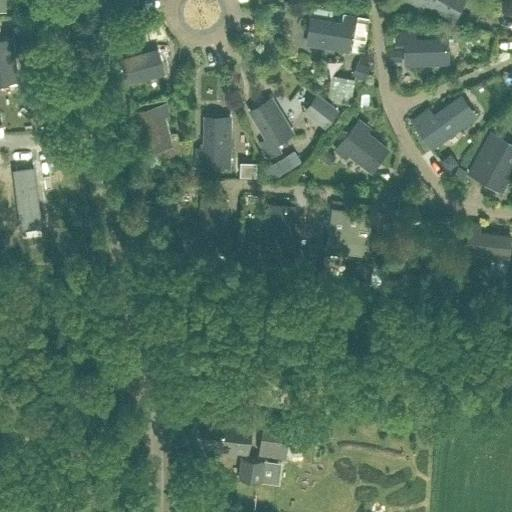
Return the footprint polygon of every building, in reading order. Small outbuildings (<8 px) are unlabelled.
[(452,4),(445,0),(412,0),(418,3),(419,0),(422,0),(447,13),(452,4)] [(101,14),(98,2),(85,5),(88,17),(101,14)] [(346,50),(352,17),(341,15),(340,23),(309,18),(305,43),(346,50)] [(414,38),(413,30),(394,30),(394,43),(402,43),(403,64),(446,62),(445,37),(414,38)] [(107,47),(119,45),(116,33),(104,36),(107,47)] [(0,78),(14,77),(9,37),(0,38),(0,78)] [(389,59),(401,59),(400,47),(389,47),(389,59)] [(126,83),(135,80),(160,73),(153,48),(128,55),(120,58),(126,83)] [(363,77),(368,64),(356,59),(351,73),(363,77)] [(324,123),(335,109),(316,94),(305,108),(324,123)] [(267,157),(278,150),(273,143),(291,132),(270,97),(248,110),(264,137),(257,141),(267,157)] [(470,117),(456,98),(433,114),(429,107),(412,119),(431,145),(470,117)] [(169,138),(163,115),(168,114),(165,102),(129,111),(132,122),(138,121),(145,150),(156,147),(154,142),(169,138)] [(228,158),(229,116),(203,115),(202,147),(194,147),(194,165),(207,165),(207,157),(228,158)] [(359,118),(336,147),(345,154),(348,150),(370,168),(386,148),(365,130),(368,126),(359,118)] [(125,141),(138,138),(134,124),(121,127),(125,141)] [(500,190),(511,167),(511,150),(486,136),(466,172),(500,190)] [(329,163),(335,155),(324,146),(317,154),(329,163)] [(440,159),(447,168),(456,162),(449,153),(440,159)] [(270,178),(282,171),(275,159),(263,166),(270,178)] [(239,161),(239,175),(255,175),(255,161),(239,161)] [(461,179),(466,168),(457,164),(452,174),(461,179)] [(23,182),(12,184),(18,222),(45,217),(37,172),(22,175),(23,182)] [(146,212),(165,211),(164,193),(145,194),(146,212)] [(230,242),(231,232),(223,231),(225,200),(200,198),(197,240),(214,241),(229,242),(230,242)] [(297,248),(298,238),(290,237),(293,206),(267,204),(264,245),(297,248)] [(367,253),(370,217),(331,214),(327,253),(349,255),(349,251),(367,253)] [(506,260),(509,236),(509,235),(478,231),(479,223),(468,222),(464,255),(506,260)] [(435,265),(438,239),(412,236),(409,262),(435,265)] [(212,261),(227,263),(229,242),(214,241),(212,261)] [(388,261),(390,251),(373,248),(372,259),(388,261)] [(466,279),(468,260),(458,259),(456,278),(466,279)] [(285,456),(290,416),(262,412),(257,452),(285,456)] [(246,451),(250,419),(206,413),(202,441),(218,443),(218,447),(246,451)] [(261,478),(264,458),(240,455),(237,475),(261,478)]
